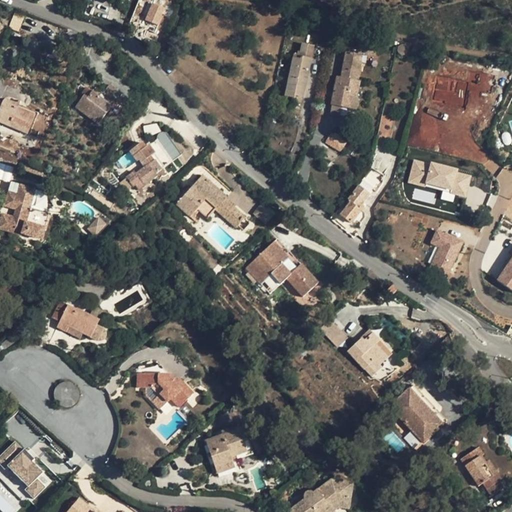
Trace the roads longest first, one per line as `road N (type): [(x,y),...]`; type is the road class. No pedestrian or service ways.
road 1 (residential): [(15,0),(127,46),(233,154),(492,348)]
road 2 (residential): [(241,511),(163,504),(120,485),(0,377)]
